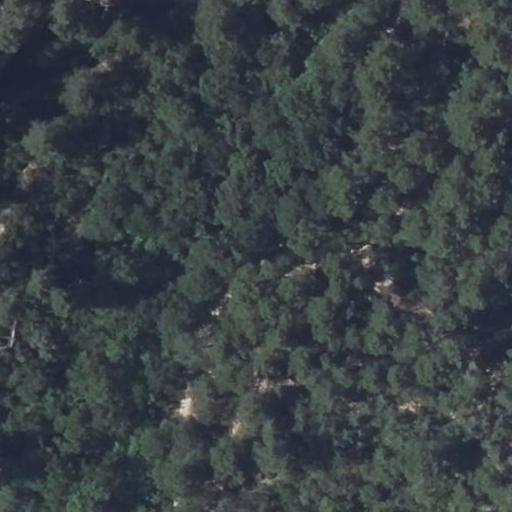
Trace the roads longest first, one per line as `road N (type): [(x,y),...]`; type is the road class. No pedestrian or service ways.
road 1 (track): [(191,364),(211,311),(338,162),(395,0)]
road 2 (track): [(169,511),(191,364)]
